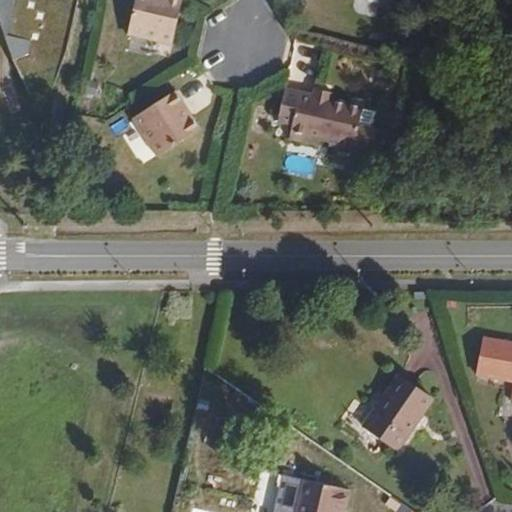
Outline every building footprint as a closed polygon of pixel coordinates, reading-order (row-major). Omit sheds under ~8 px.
[(0,0),(0,24),(12,62),(32,124),(53,88),(66,53),(77,0),(0,0)] [(174,48),(184,0),(136,0),(128,38),(174,48)] [(370,152),(378,113),(363,110),(364,107),(330,99),(330,103),(314,100),(314,96),(285,90),(278,123),(293,126),(290,140),(322,146),(323,141),(370,152)] [(201,130),(175,92),(131,122),(157,160),(201,130)] [(511,344),(489,340),(480,378),(511,384),(511,344)] [(397,452),(434,401),(401,378),(376,414),(382,418),(371,434),(397,452)] [(371,434),(382,418),(376,414),(364,445),(371,434)] [(343,511),(347,489),(305,481),(299,511),(343,511)]
